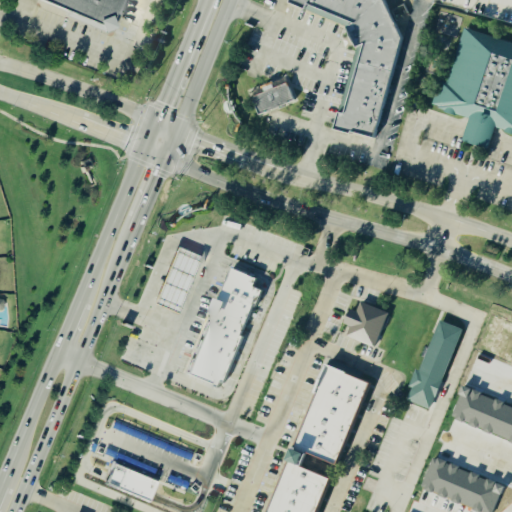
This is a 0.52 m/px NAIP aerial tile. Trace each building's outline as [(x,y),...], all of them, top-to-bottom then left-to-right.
[(38,0),(122,0),(114,24),(116,29),(104,33),(103,31),(66,16),(68,13),(38,0)] [(378,139),(408,43),(388,0),(293,0),(292,5),(349,23),(350,19),(361,45),(366,46),(361,61),(364,62),(349,110),(344,112),(339,127),(378,139)] [(511,132),(511,42),(461,32),(448,94),(438,91),(434,109),(471,116),(466,141),(493,147),(496,129),(511,132)] [(297,101),(291,83),(255,95),(262,114),(297,101)] [(153,304),(176,248),(200,258),(177,314),(153,304)] [(217,388),(187,375),(212,315),(210,314),(216,298),(219,299),(232,268),(257,279),(253,287),(262,291),(256,307),(252,305),(240,336),(243,337),(223,383),(220,381),(217,388)] [(374,348),(388,313),(360,302),(357,312),(349,309),(344,323),(350,326),(346,336),(374,348)] [(511,364),(476,350),(490,314),(496,316),(497,315),(506,318),(505,321),(511,323),(511,364)] [(429,410),(406,400),(412,388),(408,386),(415,369),(419,371),(440,321),(462,330),(429,410)] [(375,382),(333,365),(297,460),(312,466),(316,456),(343,467),(375,382)] [(511,440),(511,405),(464,389),(453,420),(511,440)] [(113,465),(157,483),(149,503),(104,485),(113,465)]
